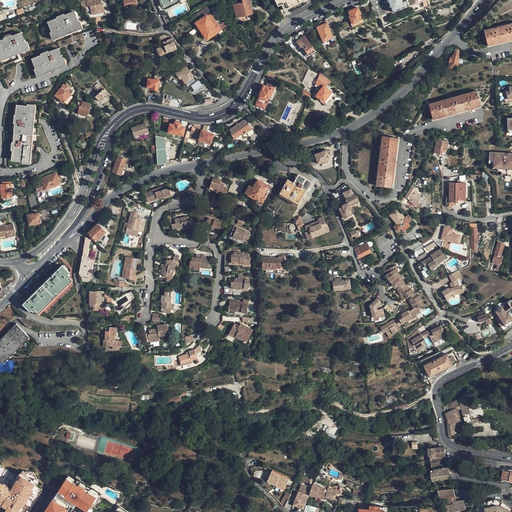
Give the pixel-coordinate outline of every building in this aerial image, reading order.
[(98,11),(104,10),(103,4),(102,4),(101,0),(96,0),(82,3),(82,7),(90,6),(92,15),(98,14),(98,11)] [(241,0),(243,3),(231,5),(233,11),(234,11),(236,18),(239,17),(239,20),(254,17),(251,8),(254,7),(252,0),(251,0),(249,1),(249,0),(241,0)] [(280,3),(284,10),(304,0),(274,0),(277,4),(280,3)] [(309,0),(304,0),(284,10),(285,12),(309,0)] [(371,0),(379,16),(388,12),(386,7),(390,6),(392,11),(393,12),(408,5),(405,0),(371,0)] [(218,31),(219,32),(228,26),(225,21),(219,25),(211,14),(207,7),(192,17),(201,31),(204,34),(207,38),(218,31)] [(350,17),(353,24),(357,22),(357,21),(362,19),(358,8),(349,11),(351,16),(350,17)] [(49,22),(53,32),(55,37),(80,27),(78,21),(74,12),(65,16),(64,14),(57,17),(58,18),(49,22)] [(334,16),(329,18),(331,24),(337,22),(334,16)] [(326,19),(325,20),(326,21),(324,21),(325,24),(317,27),(323,41),(333,37),(328,26),(332,24),(331,24),(329,18),(326,19)] [(364,18),(362,19),(357,21),(357,22),(353,24),(351,24),(353,27),(365,22),(364,18)] [(511,23),(484,30),(488,46),(511,39),(511,23)] [(55,37),(52,38),(53,40),(83,28),(82,26),(80,27),(55,37)] [(220,32),(219,32),(218,31),(207,38),(208,40),(210,39),(212,39),(216,36),(216,35),(220,32)] [(0,41),(0,53),(2,58),(28,48),(25,42),(22,33),(12,36),(12,35),(5,38),(5,39),(0,41)] [(304,36),(297,41),(301,48),(302,47),(308,54),(314,50),(304,36)] [(172,39),(171,38),(163,42),(163,43),(159,44),(160,47),(157,49),(160,56),(177,48),(174,42),(173,42),(172,39)] [(2,58),(0,58),(0,59),(1,61),(30,49),(29,47),(28,48),(2,58)] [(64,64),(62,59),(58,49),(49,52),(49,51),(41,54),(42,55),(32,59),(36,69),(38,74),(64,64)] [(449,68),(453,67),(457,66),(458,50),(455,49),(452,58),(451,58),(449,62),(451,62),(449,68)] [(67,65),(66,63),(64,64),(38,74),(36,75),(37,77),(67,65)] [(181,73),(179,71),(176,73),(180,80),(181,79),(185,84),(193,78),(193,77),(193,76),(188,69),(186,69),(184,70),(185,72),(182,73),(181,73)] [(325,87),(330,82),(320,74),(316,84),(322,88),(316,96),(326,103),(333,94),(325,87)] [(160,81),(149,79),(147,87),(152,88),(152,89),(158,90),(160,81)] [(194,91),(202,85),(199,80),(191,85),(194,91)] [(104,105),(112,98),(99,82),(94,88),(99,93),(96,96),(104,105)] [(259,95),(260,95),(256,105),(264,109),(276,85),(268,82),(266,87),(265,86),(264,90),(262,89),(259,95)] [(71,86),(67,83),(65,85),(64,84),(55,95),(60,99),(59,100),(63,104),(73,91),(69,88),(71,86)] [(476,90),(429,104),(433,120),(481,106),(476,90)] [(161,104),(179,108),(181,100),(171,98),(172,95),(164,94),(161,104)] [(88,114),(91,104),(82,101),(82,100),(79,100),(76,113),(81,114),(81,115),(85,116),(86,114),(88,114)] [(28,106),(17,105),(17,115),(15,115),(15,123),(16,123),(14,143),(13,143),(12,150),(13,150),(13,160),(23,161),(23,163),(36,164),(41,106),(28,105),(28,106)] [(247,123),(245,120),(229,130),(231,133),(231,134),(234,139),(242,134),(245,138),(254,132),(247,122),(247,123)] [(186,122),(182,121),(181,123),(175,122),(174,125),(170,124),(168,132),(183,135),(185,127),(186,122)] [(149,133),(146,123),(132,128),(135,138),(149,133)] [(192,127),(190,132),(198,135),(200,130),(201,127),(193,126),(193,128),(192,127)] [(213,135),(202,131),(199,139),(210,143),(213,135)] [(157,165),(167,163),(165,138),(155,136),(156,146),(156,153),(157,165)] [(398,138),(382,136),(376,185),(392,188),(398,138)] [(443,150),(446,151),(448,142),(437,140),(434,154),(442,155),(442,157),(445,157),(446,153),(443,152),(443,150)] [(182,149),(179,159),(187,157),(189,150),(182,149)] [(326,150),(314,155),(318,164),(330,159),(326,150)] [(511,154),(491,153),(490,164),(494,165),(494,169),(499,169),(498,172),(503,173),(503,176),(507,176),(507,179),(511,179),(511,156),(511,157),(511,154)] [(112,172),(121,175),(127,159),(118,156),(112,172)] [(61,184),(60,181),(58,176),(57,172),(41,178),(43,183),(35,186),(38,193),(46,189),(46,190),(61,184)] [(311,182),(298,174),(293,183),(288,180),(279,195),(297,206),(311,182)] [(214,178),(210,189),(221,194),(221,195),(225,196),(228,188),(223,187),(224,185),(220,183),(221,180),(214,178)] [(263,196),(269,186),(258,180),(253,188),(249,186),(245,193),(260,202),(263,203),(266,197),(263,196)] [(465,183),(450,183),(450,202),(465,202),(465,183)] [(12,184),(11,184),(3,185),(2,185),(2,198),(12,197),(12,184)] [(416,189),(412,187),(406,197),(404,196),(400,202),(402,203),(407,198),(410,200),(409,201),(416,206),(421,198),(419,197),(420,195),(415,191),(416,189)] [(159,190),(159,188),(149,191),(149,193),(145,194),(148,203),(171,195),(169,188),(163,190),(163,189),(159,190)] [(350,207),(350,206),(350,205),(358,200),(355,194),(354,195),(351,189),(343,193),(346,199),(343,200),(344,202),(342,203),(343,205),(342,208),(339,209),(344,218),(351,215),(349,211),(350,207)] [(412,220),(408,215),(405,218),(401,214),(400,215),(396,210),(390,215),(397,224),(394,227),(398,231),(401,228),(408,223),(412,220)] [(0,237),(8,235),(8,237),(16,235),(14,224),(9,225),(5,213),(0,214),(0,237)] [(41,223),(39,213),(28,215),(30,225),(41,223)] [(136,245),(139,230),(140,226),(142,221),(136,219),(137,214),(133,213),(132,218),(130,218),(129,224),(125,223),(124,227),(127,228),(126,234),(131,235),(129,243),(136,245)] [(295,222),(298,229),(299,231),(304,224),(300,215),(295,222)] [(188,217),(175,220),(175,224),(172,225),(173,229),(176,229),(177,230),(187,228),(186,227),(190,226),(188,217)] [(318,219),(319,221),(305,227),(307,232),(305,233),(308,240),(318,236),(317,234),(329,229),(327,224),(325,224),(322,217),(318,219)] [(219,232),(222,222),(208,218),(207,223),(204,221),(203,226),(206,227),(205,229),(219,232)] [(294,224),(278,224),(279,231),(287,231),(287,230),(298,229),(295,222),(294,224)] [(89,233),(97,241),(106,232),(99,224),(89,233)] [(235,232),(232,231),(231,235),(233,236),(233,237),(242,241),(243,240),(247,241),(250,233),(236,227),(235,232)] [(450,229),(441,227),(440,231),(442,232),(441,240),(453,242),(454,234),(449,233),(450,229)] [(385,234),(373,241),(377,247),(389,240),(385,234)] [(433,242),(427,236),(420,240),(425,247),(433,242)] [(90,239),(86,238),(82,260),(80,274),(81,274),(81,275),(87,276),(90,258),(87,258),(90,239)] [(219,247),(220,248),(226,242),(222,238),(216,244),(219,247)] [(493,254),(491,263),(501,266),(503,257),(500,256),(504,244),(499,243),(496,255),(493,254)] [(371,252),(366,244),(355,250),(359,258),(371,252)] [(431,256),(422,262),(425,266),(428,264),(431,269),(437,265),(437,264),(446,258),(440,249),(431,255),(431,256)] [(241,253),(241,252),(233,252),(233,255),(231,255),(231,263),(236,264),(236,261),(240,261),(240,264),(244,264),(244,265),(249,265),(250,258),(248,258),(248,255),(246,255),(243,255),(243,253),(241,253)] [(167,278),(173,274),(175,266),(176,267),(179,256),(175,255),(173,260),(170,260),(170,261),(167,260),(165,265),(165,267),(163,267),(162,268),(161,274),(163,274),(163,277),(167,278)] [(206,256),(201,256),(201,259),(196,258),(192,258),(192,261),(190,261),(189,269),(200,270),(200,268),(210,269),(211,260),(206,259),(206,256)] [(280,257),(263,258),(263,269),(276,269),(276,268),(282,268),(282,267),(285,267),(285,256),(280,256),(280,257)] [(123,262),(125,262),(127,263),(124,278),(136,280),(137,276),(136,275),(136,271),(138,259),(124,257),(123,262)] [(70,273),(63,266),(50,277),(23,304),(31,312),(32,310),(34,312),(36,309),(39,312),(51,299),(50,298),(56,292),(57,293),(70,281),(68,278),(70,276),(68,274),(70,273)] [(422,305),(417,297),(415,293),(414,294),(411,290),(404,283),(405,283),(398,272),(397,268),(396,266),(391,267),(385,271),(387,274),(385,275),(390,282),(390,281),(393,285),(394,285),(396,288),(399,286),(400,288),(398,289),(400,292),(399,293),(401,297),(403,301),(411,296),(412,298),(409,300),(414,309),(409,311),(409,310),(403,314),(404,316),(402,317),(399,319),(400,322),(402,324),(405,322),(407,321),(408,322),(417,317),(416,315),(417,313),(421,311),(418,307),(422,305)] [(449,278),(452,284),(454,285),(458,283),(463,279),(458,272),(449,278)] [(334,276),(330,277),(330,281),(332,280),(334,291),(351,288),(349,280),(342,281),(341,278),(334,279),(334,276)] [(248,289),(248,287),(249,284),(249,280),(245,280),(238,279),(234,279),(234,282),(232,282),(231,287),(233,287),(233,289),(244,290),(244,288),(248,289)] [(455,297),(461,296),(460,289),(458,283),(454,285),(452,284),(450,285),(451,287),(452,290),(450,292),(448,291),(442,294),(447,302),(455,297)] [(90,291),(90,306),(93,305),(94,311),(106,311),(106,304),(104,304),(104,291),(90,291)] [(171,310),(172,305),(171,305),(170,304),(170,301),(171,301),(171,297),(170,297),(171,293),(165,292),(165,296),(162,295),(161,301),(163,301),(162,311),(164,311),(163,312),(168,313),(169,310),(171,310)] [(378,316),(378,317),(384,316),(383,309),(377,310),(376,307),(381,303),(377,299),(370,306),(373,317),(378,316)] [(243,305),(243,304),(239,303),(239,302),(230,300),(228,311),(235,311),(236,311),(241,311),(241,312),(241,313),(247,313),(248,306),(243,305)] [(511,300),(511,301),(511,300),(508,302),(508,303),(492,315),(504,331),(511,325),(511,300)] [(393,309),(388,304),(384,308),(389,312),(393,309)] [(478,316),(479,322),(486,321),(487,323),(492,322),(484,311),(483,311),(479,313),(479,316),(478,316)] [(390,322),(387,324),(381,328),(383,333),(386,331),(389,337),(393,335),(393,334),(401,330),(398,326),(397,326),(396,324),(393,320),(390,322)] [(158,329),(155,329),(149,330),(149,335),(148,335),(150,343),(160,341),(159,337),(169,335),(168,324),(157,326),(158,329)] [(236,336),(247,342),(253,330),(241,324),(239,327),(235,324),(229,335),(235,338),(236,336)] [(16,325),(0,341),(0,360),(2,363),(29,337),(16,325)] [(430,336),(433,343),(446,336),(441,326),(432,330),(431,330),(430,330),(429,330),(427,332),(430,336)] [(117,340),(116,340),(114,340),(114,336),(116,336),(117,328),(109,328),(109,329),(106,329),(106,340),(104,340),(104,346),(112,346),(112,349),(116,349),(116,347),(117,347),(117,340)] [(430,336),(427,332),(421,335),(413,340),(411,336),(406,339),(407,343),(409,350),(415,348),(417,352),(425,346),(422,341),(430,336)] [(419,332),(411,336),(413,340),(421,335),(419,332)] [(193,335),(185,337),(186,343),(194,341),(193,335)] [(196,355),(195,350),(188,352),(189,354),(186,355),(179,357),(180,360),(174,362),(175,367),(181,365),(182,366),(193,362),(192,360),(197,358),(197,357),(203,355),(201,351),(196,355)] [(459,361),(454,351),(424,366),(430,377),(448,368),(447,367),(459,361)] [(379,401),(381,406),(397,400),(395,395),(379,401)] [(447,422),(448,438),(459,435),(461,443),(467,441),(464,428),(459,428),(459,426),(462,425),(460,415),(459,410),(461,409),(463,415),(471,413),(470,411),(469,403),(466,396),(443,407),(446,417),(447,422)] [(445,447),(428,448),(429,457),(430,457),(431,463),(439,462),(442,461),(443,457),(446,456),(445,447)] [(0,506),(8,511),(12,511),(14,509),(18,511),(26,511),(27,510),(28,511),(42,490),(36,486),(39,482),(38,482),(39,480),(37,479),(36,477),(35,474),(33,473),(31,471),(28,471),(26,471),(25,472),(23,470),(22,472),(21,472),(18,476),(0,464),(0,506)] [(450,471),(453,471),(452,468),(449,468),(449,467),(447,468),(444,467),(440,469),(434,469),(435,472),(431,473),(432,482),(435,481),(451,478),(450,471)] [(503,470),(501,480),(509,481),(509,482),(511,482),(511,471),(511,472),(503,470)] [(272,472),(267,481),(280,487),(281,485),(285,487),(289,479),(272,472)] [(44,511),(90,511),(99,499),(97,497),(101,492),(78,478),(75,482),(67,476),(44,511)] [(309,495),(312,488),(302,485),(294,505),(304,509),(309,495)] [(313,485),(312,488),(309,495),(316,497),(319,487),(313,485)] [(319,487),(316,497),(320,498),(326,499),(326,497),(335,499),(336,496),(336,495),(330,493),(328,492),(329,489),(319,487)] [(439,498),(447,505),(454,505),(454,502),(455,502),(455,496),(455,489),(438,491),(439,498)] [(280,503),(284,507),(291,496),(292,495),(287,492),(280,503)] [(510,511),(498,506),(497,499),(493,498),(483,503),(485,511),(510,511)] [(452,511),(465,509),(467,508),(465,501),(455,502),(454,502),(454,505),(447,505),(445,506),(446,511),(452,511)]
